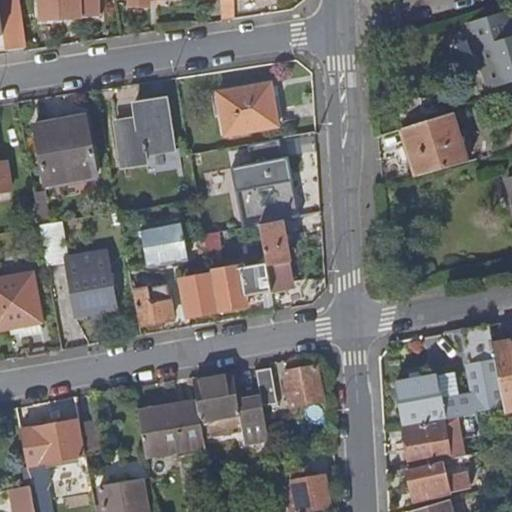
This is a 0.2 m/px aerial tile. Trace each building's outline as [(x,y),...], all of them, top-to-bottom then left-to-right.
[(38,0),(40,22),(98,17),(95,0),(38,0)] [(147,0),(147,6),(147,8),(163,9),(163,0),(147,0)] [(511,30),(511,28),(508,14),(471,25),(489,92),(511,85),(511,39),(511,40),(510,33),(511,30)] [(3,26),(8,51),(26,47),(22,24),(3,26)] [(273,83),(226,92),(233,135),(281,126),(273,83)] [(402,117),(422,116),(421,99),(400,99),(402,117)] [(421,99),(422,116),(438,115),(437,100),(421,99)] [(176,150),(168,101),(136,106),(139,120),(117,124),(124,167),(149,163),(148,155),(176,150)] [(415,179),(467,164),(453,115),(403,130),(415,179)] [(88,117),(36,126),(47,187),(99,176),(88,117)] [(275,140),(259,143),(264,162),(277,159),(275,140)] [(192,155),(199,197),(214,194),(209,167),(220,166),(217,151),(192,155)] [(0,192),(13,191),(8,163),(0,164),(0,192)] [(254,178),(258,210),(281,207),(279,174),(254,178)] [(116,229),(123,228),(121,217),(114,218),(116,229)] [(150,265),(192,257),(184,220),(143,228),(150,265)] [(268,264),(273,292),(289,289),(294,279),(285,221),(261,224),(268,264)] [(70,263),(63,223),(42,227),(49,267),(70,263)] [(207,242),(208,245),(215,244),(213,232),(206,234),(207,242)] [(210,256),(208,245),(207,242),(199,243),(202,258),(210,256)] [(82,278),(109,273),(107,264),(80,269),(82,278)] [(245,297),(273,292),(268,264),(241,269),(240,268),(213,272),(213,275),(220,312),(247,307),(245,297)] [(35,272),(0,278),(0,331),(45,323),(35,272)] [(109,273),(82,278),(71,280),(77,318),(117,310),(111,273),(109,273)] [(190,317),(220,312),(213,275),(183,281),(190,317)] [(135,292),(141,326),(174,320),(168,286),(135,292)] [(475,412),(503,407),(492,350),(488,328),(461,333),(471,397),(441,403),(436,378),(395,386),(403,428),(456,418),(476,414),(475,412)] [(511,345),(492,350),(503,407),(503,409),(505,417),(511,415),(511,345)] [(317,366),(286,371),(293,409),(324,403),(317,366)] [(258,372),(264,406),(279,404),(274,370),(258,372)] [(268,427),(264,406),(258,372),(196,383),(199,403),(205,438),(213,436),(210,421),(241,415),(244,431),(268,427)] [(207,447),(205,438),(199,403),(141,414),(149,458),(207,447)] [(464,459),(456,418),(403,428),(411,471),(442,464),(464,459)] [(88,455),(87,451),(83,425),(82,421),(23,432),(29,466),(88,455)] [(83,425),(87,451),(102,449),(97,423),(83,425)] [(445,477),(467,472),(464,459),(442,464),(445,477)] [(471,488),(467,472),(445,477),(442,464),(411,471),(406,472),(410,491),(412,491),(414,501),(471,488)] [(298,497),(300,511),(307,511),(332,507),(326,476),(310,479),(313,494),(298,497)] [(150,511),(144,480),(101,488),(105,511),(150,511)] [(37,511),(33,486),(14,490),(18,511),(37,511)] [(177,511),(177,507),(173,487),(158,490),(161,511),(177,511)] [(450,511),(448,503),(417,511),(450,511)]
